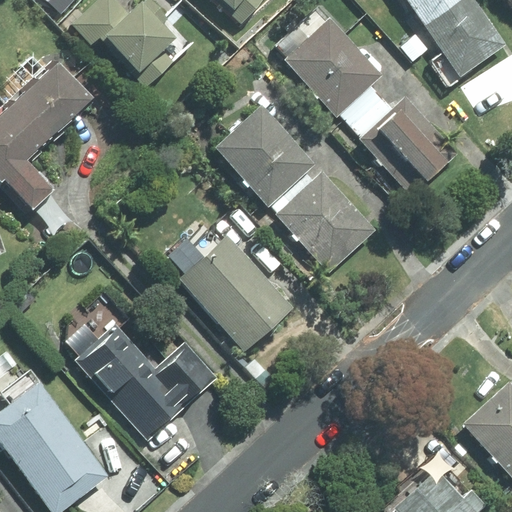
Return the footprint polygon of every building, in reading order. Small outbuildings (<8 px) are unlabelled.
[(67,0),(38,0),(54,14),(67,0)] [(166,65),(154,53),(169,39),(131,2),(122,11),(111,0),(96,0),(66,30),(86,49),(92,43),(128,79),(140,91),(166,65)] [(262,2),(259,0),(201,0),(220,17),(235,31),(262,2)] [(471,0),(398,0),(452,80),(502,46),(471,0)] [(277,63),(333,120),(351,138),(380,109),(363,91),(378,77),(321,20),(277,63)] [(425,53),(407,36),(394,50),(412,66),(425,53)] [(0,193),(22,217),(48,193),(18,160),(79,104),(45,67),(0,107),(0,193)] [(490,73),(460,87),(475,118),(504,104),(490,73)] [(258,211),(265,204),(272,211),(265,218),(322,281),(370,236),(314,174),(305,183),(297,175),(306,167),(251,105),(202,150),(258,211)] [(386,119),(367,139),(415,188),(435,168),(386,119)] [(281,314),(215,239),(167,282),(234,356),(281,314)] [(77,328),(54,349),(101,399),(140,440),(207,377),(175,344),(148,370),(110,330),(94,345),(77,328)] [(511,396),(502,386),(456,427),(510,487),(511,484),(511,396)] [(60,511),(101,479),(27,388),(0,409),(0,463),(39,511),(60,511)] [(472,511),(456,496),(449,503),(420,475),(383,511),(472,511)]
